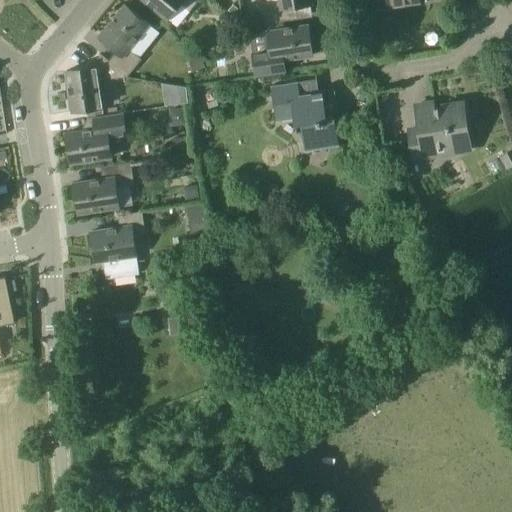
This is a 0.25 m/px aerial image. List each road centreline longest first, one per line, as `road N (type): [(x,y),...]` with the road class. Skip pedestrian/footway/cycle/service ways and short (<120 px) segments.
road 1 (residential): [(487,32),(468,54),(356,69),(339,51),(334,0)]
road 2 (residential): [(51,258),(28,76)]
road 3 (unclassified): [(66,511),(59,363)]
